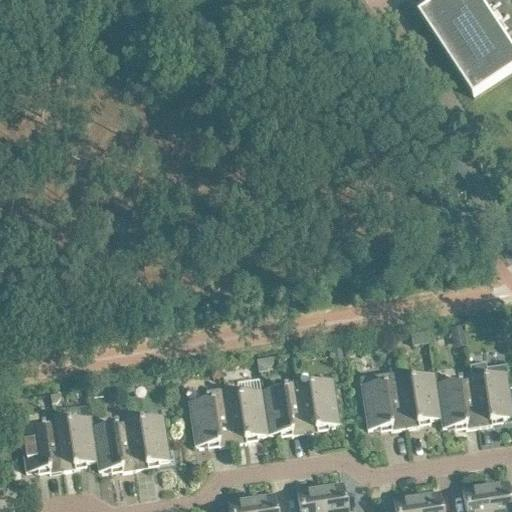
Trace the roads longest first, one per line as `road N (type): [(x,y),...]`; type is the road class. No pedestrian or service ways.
road 1 (residential): [(511,291),(0,376)]
road 2 (residential): [(142,511),(199,505),(216,480),(341,461),(370,477),(511,457)]
road 3 (unclassified): [(511,242),(349,0)]
